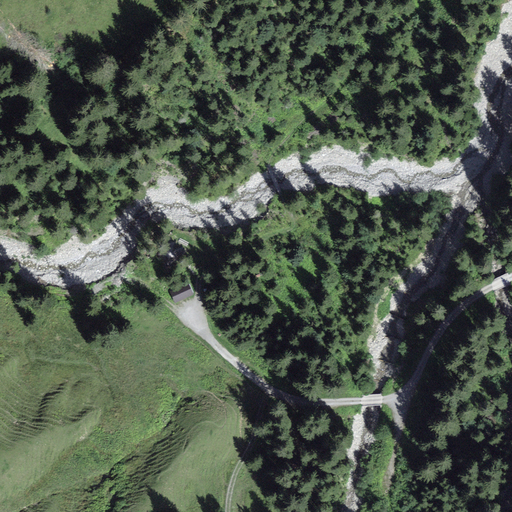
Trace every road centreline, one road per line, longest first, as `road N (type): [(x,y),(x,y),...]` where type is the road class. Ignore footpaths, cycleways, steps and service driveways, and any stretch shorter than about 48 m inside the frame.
road 1 (track): [(404,400),(456,309),(511,275)]
road 2 (track): [(226,511),(229,486),(276,394)]
road 3 (track): [(276,394),(404,400)]
